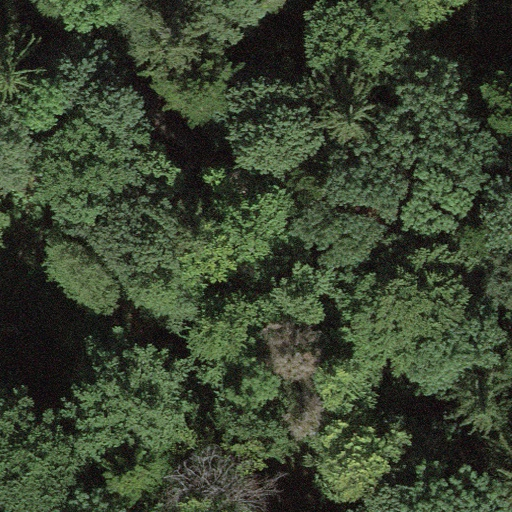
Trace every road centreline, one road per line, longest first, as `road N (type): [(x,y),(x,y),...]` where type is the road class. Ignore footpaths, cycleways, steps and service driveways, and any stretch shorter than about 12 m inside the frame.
road 1 (track): [(507,511),(272,216),(52,0)]
road 2 (track): [(152,511),(0,445)]
